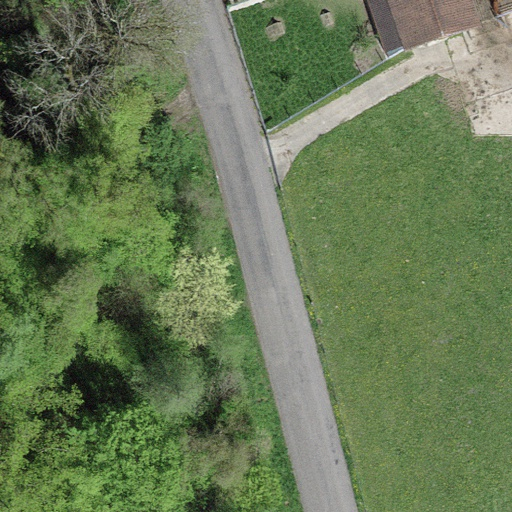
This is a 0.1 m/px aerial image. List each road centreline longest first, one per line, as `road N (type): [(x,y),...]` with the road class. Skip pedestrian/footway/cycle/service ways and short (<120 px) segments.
road 1 (unclassified): [(179,0),(259,232),(330,511)]
road 2 (track): [(209,84),(0,176)]
